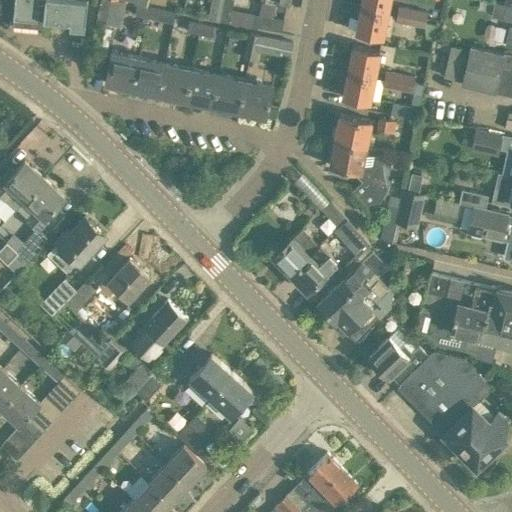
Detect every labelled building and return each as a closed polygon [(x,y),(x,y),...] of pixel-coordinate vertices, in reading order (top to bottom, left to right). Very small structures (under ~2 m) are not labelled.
[(84,28),(87,0),(83,0),(15,0),(14,18),(37,21),(37,19),(70,22),(70,27),(84,28)] [(105,21),(110,0),(101,0),(97,19),(105,21)] [(110,0),(105,21),(116,24),(121,1),(118,0),(110,0)] [(220,19),(223,0),(212,0),(209,17),(220,19)] [(223,0),(220,19),(231,21),(234,0),(223,0)] [(362,0),(361,6),(387,11),(389,0),(362,0)] [(505,3),(495,0),(491,14),(511,18),(511,4),(505,2),(505,3)] [(146,16),(149,6),(136,3),(134,14),(146,16)] [(398,4),(395,20),(409,22),(412,7),(398,4)] [(149,6),(146,16),(159,19),(161,8),(149,6)] [(387,11),(361,6),(356,32),(382,37),(387,11)] [(427,10),(412,7),(409,22),(424,25),(426,17),(427,10)] [(281,30),(283,19),(260,14),(258,25),(281,30)] [(198,34),(201,23),(189,21),(186,32),(198,34)] [(501,42),(511,44),(511,23),(506,22),(501,42)] [(201,23),(198,34),(211,36),(213,25),(201,23)] [(248,32),(245,46),(251,48),(252,44),(257,45),(259,35),(248,32)] [(245,46),(243,57),(254,59),(257,45),(252,44),(251,48),(245,46)] [(466,48),(451,44),(444,73),(459,77),(466,48)] [(471,45),(462,84),(511,95),(511,82),(497,79),(500,67),(504,53),(471,45)] [(348,71),(375,77),(380,51),(353,46),(348,71)] [(132,87),(138,56),(111,51),(105,81),(132,87)] [(138,56),(132,87),(159,93),(165,62),(138,56)] [(165,62),(159,93),(185,98),(191,67),(165,62)] [(191,67),(185,98),(211,104),(218,73),(191,67)] [(511,70),(500,67),(497,79),(511,82),(511,70)] [(385,69),(382,84),(396,87),(400,72),(385,69)] [(375,77),(348,71),(343,97),(370,102),(375,77)] [(396,87),(411,90),(414,75),(400,72),(396,87)] [(218,73),(211,104),(238,109),(244,79),(218,73)] [(244,79),(238,109),(265,115),(272,84),(244,79)] [(411,116),(413,105),(392,101),(390,112),(411,116)] [(334,139),(385,150),(385,148),(365,144),(370,120),(339,114),(334,139)] [(394,131),(396,120),(378,116),(376,128),(394,131)] [(503,132),(476,127),(471,148),(498,154),(503,132)] [(385,150),(334,139),(329,165),(350,170),(358,175),(363,180),(353,189),(373,212),(389,186),(387,183),(386,177),(384,171),(384,163),(384,156),(385,150)] [(0,201),(3,199),(5,201),(14,210),(44,177),(25,159),(5,180),(2,176),(0,178),(0,201)] [(423,173),(413,170),(408,189),(419,192),(423,173)] [(44,216),(64,195),(44,177),(14,210),(15,210),(25,200),(34,208),(24,218),(34,228),(17,249),(28,260),(48,238),(39,230),(48,220),(44,216)] [(426,193),(403,188),(396,221),(418,226),(426,193)] [(473,206),(486,209),(490,194),(463,188),(459,201),(473,205),(473,206)] [(390,196),(387,207),(386,215),(385,216),(395,218),(399,198),(390,196)] [(433,210),(455,211),(455,197),(433,196),(433,210)] [(338,226),(347,217),(330,198),(320,206),(338,226)] [(486,209),(473,206),(467,232),(507,241),(504,254),(511,256),(511,217),(485,211),(486,209)] [(80,262),(106,234),(83,214),(69,230),(66,228),(55,239),(58,242),(48,252),(66,269),(76,258),(80,262)] [(356,252),(369,240),(347,217),(338,226),(334,229),(356,252)] [(382,218),(377,234),(393,239),(398,223),(382,218)] [(5,220),(0,225),(0,226),(4,229),(9,223),(5,220)] [(290,272),(319,244),(310,235),(302,226),(272,254),(290,272)] [(7,241),(0,248),(0,255),(7,263),(18,251),(7,241)] [(319,244),(290,272),(307,290),(336,262),(328,253),(319,244)] [(18,251),(7,263),(17,272),(28,260),(18,251)] [(354,341),(380,318),(390,307),(365,281),(383,263),(371,251),(317,302),(334,320),(333,323),(341,331),(344,330),(354,341)] [(113,313),(149,275),(129,256),(108,279),(118,288),(103,303),(113,313)] [(468,350),(469,350),(492,362),(496,345),(511,349),(511,347),(511,292),(430,273),(418,326),(437,331),(435,335),(464,342),(462,348),(468,350)] [(64,277),(40,302),(52,314),(52,313),(67,299),(66,299),(76,289),(64,277)] [(76,289),(66,299),(77,310),(96,290),(85,279),(76,289)] [(164,342),(188,316),(167,298),(131,339),(144,352),(158,337),(164,342)] [(402,319),(407,313),(406,306),(400,301),(392,311),(402,319)] [(0,315),(0,328),(2,331),(8,323),(0,315)] [(82,316),(69,329),(94,353),(105,341),(98,334),(99,333),(86,319),(82,316)] [(8,323),(2,331),(20,347),(27,340),(8,323)] [(109,338),(114,333),(107,325),(99,333),(98,334),(105,341),(109,338)] [(411,352),(404,344),(400,347),(389,336),(368,356),(388,375),(390,373),(400,382),(428,355),(419,345),(411,352)] [(111,340),(109,338),(105,341),(94,353),(107,366),(123,348),(112,339),(111,340)] [(27,340),(20,347),(38,364),(45,357),(27,340)] [(433,350),(430,353),(428,355),(400,382),(400,383),(398,385),(444,431),(443,432),(443,433),(472,404),(491,386),(462,356),(433,350)] [(209,396),(231,371),(210,353),(189,377),(209,396)] [(162,358),(135,389),(145,399),(161,381),(178,362),(169,355),(165,361),(162,358)] [(45,357),(38,364),(57,381),(63,375),(64,374),(45,357)] [(135,389),(162,358),(161,357),(150,369),(142,362),(126,381),(135,389)] [(3,366),(0,369),(0,405),(0,406),(21,383),(3,366)] [(231,371),(209,396),(230,414),(252,390),(231,371)] [(56,382),(72,397),(79,390),(63,375),(57,381),(56,382)] [(49,390),(65,405),(72,397),(56,382),(49,390)] [(21,383),(0,406),(19,423),(21,421),(28,413),(35,406),(40,400),(21,383)] [(42,398),(58,413),(65,405),(49,390),(42,398)] [(35,406),(51,420),(58,413),(42,398),(40,400),(35,406)] [(488,420),(472,404),(443,433),(476,466),(506,437),(509,420),(499,410),(488,420)] [(28,413),(45,428),(51,420),(35,406),(28,413)] [(129,427),(135,433),(152,414),(146,408),(129,427)] [(21,421),(38,435),(45,428),(28,413),(21,421)] [(210,456),(198,445),(213,429),(197,413),(189,421),(188,421),(187,422),(184,419),(178,426),(181,428),(176,433),(206,460),(210,456)] [(14,428),(31,443),(38,435),(21,421),(19,423),(14,428)] [(112,445),(119,451),(135,433),(129,427),(112,445)] [(7,436),(24,451),(31,443),(14,428),(7,436)] [(24,451),(7,436),(0,443),(16,459),(24,451)] [(205,463),(183,443),(166,461),(188,482),(205,463)] [(96,463),(102,469),(119,451),(112,445),(96,463)] [(296,511),(307,500),(342,467),(327,452),(292,486),(277,502),(286,511),(296,511)] [(188,482),(166,461),(149,479),(171,500),(188,482)] [(79,482),(85,487),(102,469),(96,463),(79,482)] [(296,511),(318,511),(322,509),(320,506),(330,496),(335,501),(356,481),(342,467),(307,500),(296,511)] [(148,511),(160,511),(171,500),(149,479),(132,497),(148,511)] [(81,501),(76,497),(85,487),(79,482),(62,500),(73,510),(81,501)] [(148,511),(132,497),(118,511),(148,511)]
